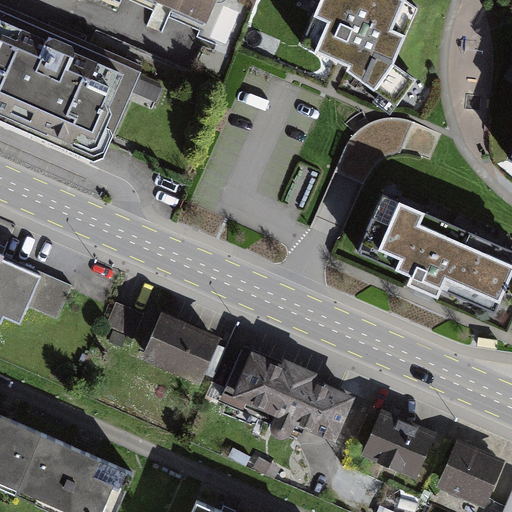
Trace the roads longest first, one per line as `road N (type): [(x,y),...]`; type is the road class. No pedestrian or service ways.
road 1 (primary): [(511,402),(0,181)]
road 2 (residential): [(288,511),(0,382)]
road 3 (residential): [(53,0),(180,56)]
